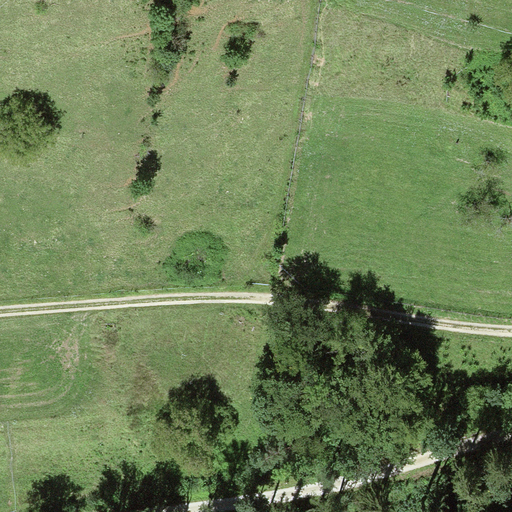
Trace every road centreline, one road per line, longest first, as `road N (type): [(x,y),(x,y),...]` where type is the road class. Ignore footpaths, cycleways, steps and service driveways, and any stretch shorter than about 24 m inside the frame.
road 1 (track): [(0,312),(236,296),(511,333)]
road 2 (track): [(185,511),(341,491),(511,431)]
